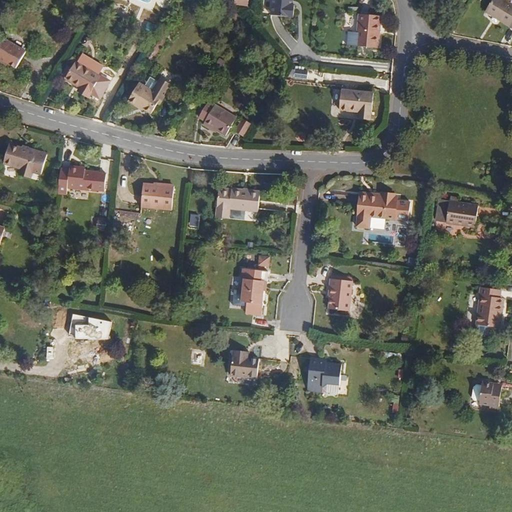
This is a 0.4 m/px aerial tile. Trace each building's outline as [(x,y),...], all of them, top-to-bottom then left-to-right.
[(295,0),(271,0),(270,16),(296,20),(297,6),(295,6),(295,0)] [(511,31),(511,6),(501,0),(491,0),(483,13),(511,31)] [(375,41),(378,9),(356,7),(352,38),(375,41)] [(19,69),(29,53),(3,38),(0,42),(0,60),(4,63),(5,61),(19,69)] [(216,59),(210,69),(217,73),(222,63),(216,59)] [(90,98),(102,77),(77,63),(67,80),(81,88),(81,92),(90,98)] [(147,82),(142,90),(150,94),(154,87),(147,82)] [(369,104),(371,85),(340,82),(338,101),(358,103),(368,104),(369,104)] [(135,86),(124,102),(132,108),(135,105),(142,108),(141,110),(148,114),(156,99),(161,101),(162,99),(167,88),(156,83),(154,87),(150,94),(142,90),(135,86)] [(225,127),(233,110),(213,99),(211,102),(204,98),(198,110),(204,114),(202,119),(210,123),(211,120),(225,127)] [(367,112),(368,104),(358,103),(357,111),(367,112)] [(239,129),(246,114),(238,110),(232,125),(239,129)] [(28,150),(10,144),(4,164),(21,168),(20,173),(31,176),(33,172),(42,175),(48,154),(29,149),(28,150)] [(99,174),(77,171),(77,169),(62,167),(62,171),(52,170),(50,193),(61,194),(61,188),(90,190),(91,187),(97,187),(99,174)] [(106,175),(99,174),(97,187),(91,187),(90,190),(105,192),(106,175)] [(391,197),(389,183),(378,182),(380,196),(391,197)] [(172,213),(173,189),(142,187),(141,211),(172,213)] [(258,213),(260,192),(219,190),(217,217),(230,218),(231,210),(258,213)] [(407,221),(409,203),(396,202),(396,197),(391,197),(380,196),(359,194),(355,226),(368,228),(369,218),(407,221)] [(475,227),(477,207),(438,202),(435,222),(446,224),(446,221),(458,222),(458,225),(475,227)] [(107,220),(98,220),(98,237),(107,237),(107,220)] [(269,266),(269,257),(260,257),(259,265),(269,266)] [(266,291),(268,272),(242,269),(242,278),(242,279),(243,280),(245,280),(244,290),(243,302),(247,302),(246,312),(262,314),(264,303),(261,303),(262,291),(266,291)] [(348,315),(352,285),(330,283),(328,299),(331,299),(329,313),(348,315)] [(502,290),(482,288),(481,295),(485,296),(484,304),(481,304),(477,333),(490,334),(491,326),(502,327),(503,316),(501,316),(503,297),(502,297),(502,290)] [(243,302),(244,290),(236,290),(235,303),(243,304),(243,302)] [(108,340),(112,322),(74,314),(69,335),(75,336),(75,339),(108,340)] [(259,382),(261,362),(250,360),(251,354),(234,352),(231,378),(259,382)] [(339,386),(342,365),(335,364),(335,367),(327,366),(328,359),(313,357),(309,391),(324,393),(325,387),(330,384),(339,386)] [(502,410),(505,384),(486,381),(483,404),(493,405),(492,409),(502,410)] [(325,387),(328,392),(338,394),(339,386),(330,384),(325,387)]
